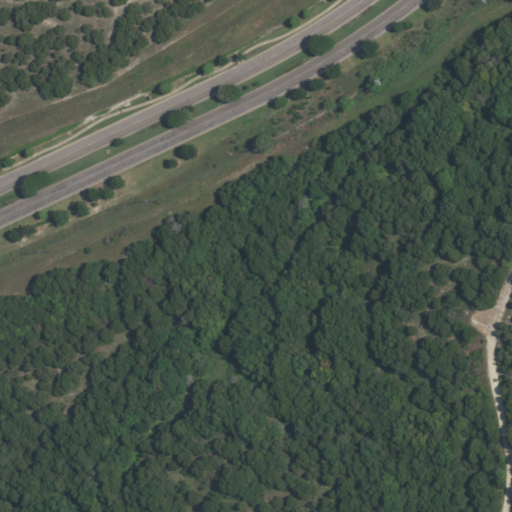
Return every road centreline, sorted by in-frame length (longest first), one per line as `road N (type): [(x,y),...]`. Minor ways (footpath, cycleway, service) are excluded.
road 1 (tertiary): [(0,215),(307,71),(411,0)]
road 2 (tertiary): [(354,0),(0,182)]
